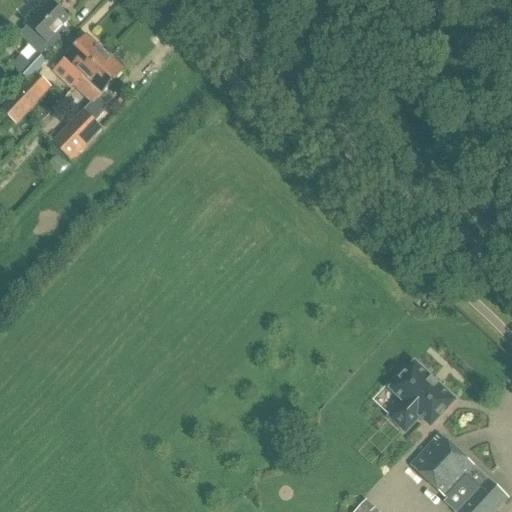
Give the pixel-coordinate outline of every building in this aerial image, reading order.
[(53,5),(51,3),(30,26),(19,37),(38,55),(44,61),(70,34),(63,28),(70,21),(62,14),(63,11),(57,4),(53,5)] [(79,83),(105,55),(87,38),(60,66),(79,83)] [(44,61),(38,55),(19,73),(29,82),(36,75),(46,63),(44,61)] [(79,84),(75,88),(93,105),(124,72),(105,55),(79,83),(79,84)] [(23,88),(11,102),(23,113),(35,99),(23,88)] [(72,164),(104,130),(84,111),(52,145),(72,164)] [(62,160),(52,170),(58,176),(67,166),(62,160)] [(458,403),(415,363),(407,371),(404,369),(393,380),(396,383),(388,392),(401,404),(387,419),(406,437),(420,421),(431,432),(458,403)] [(442,505),(450,511),(455,511),(487,479),(440,437),(410,467),(446,501),(442,505)] [(485,480),(455,511),(496,511),(507,501),(485,480)] [(366,502),(357,511),(378,511),(367,501),(366,502)]
